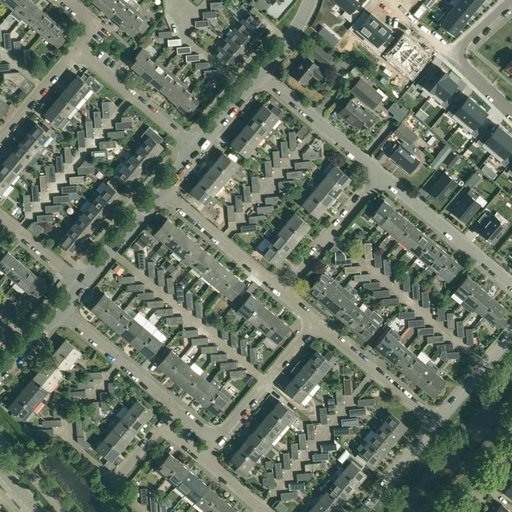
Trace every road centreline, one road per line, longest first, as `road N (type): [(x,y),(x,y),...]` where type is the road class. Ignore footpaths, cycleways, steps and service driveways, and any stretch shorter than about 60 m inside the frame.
road 1 (residential): [(511,286),(380,175)]
road 2 (residential): [(281,292),(160,190)]
road 3 (residential): [(380,175),(260,72)]
road 4 (residential): [(215,442),(317,322)]
road 5 (residential): [(436,423),(317,322)]
road 6 (residential): [(195,149),(76,49)]
road 7 (residential): [(281,292),(380,175)]
road 8 (residential): [(175,409),(59,310)]
road 9 (residential): [(80,284),(160,190)]
